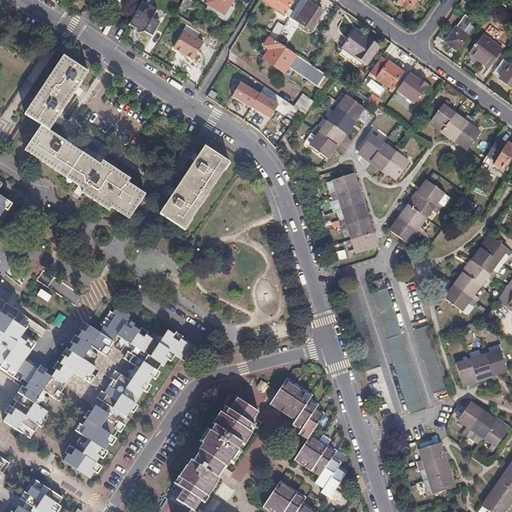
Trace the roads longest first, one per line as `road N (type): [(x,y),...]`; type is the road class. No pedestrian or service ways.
road 1 (residential): [(332,345),(290,211),(261,154),(27,0)]
road 2 (residential): [(110,511),(191,389),(218,375)]
road 3 (residential): [(386,511),(332,345)]
road 4 (residential): [(101,286),(125,286),(191,328),(218,375)]
